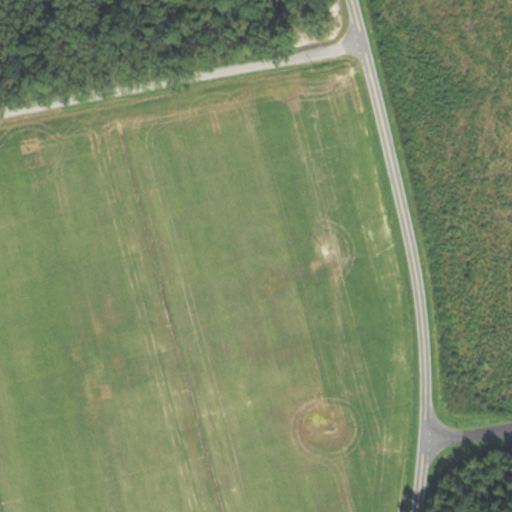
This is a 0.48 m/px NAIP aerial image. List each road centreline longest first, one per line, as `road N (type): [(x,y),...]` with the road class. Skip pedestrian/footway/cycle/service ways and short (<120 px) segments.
road 1 (tertiary): [(415,511),(416,310),(345,0)]
road 2 (residential): [(361,51),(0,118)]
